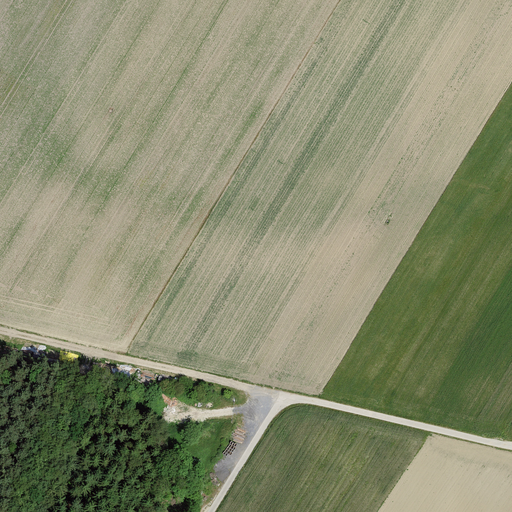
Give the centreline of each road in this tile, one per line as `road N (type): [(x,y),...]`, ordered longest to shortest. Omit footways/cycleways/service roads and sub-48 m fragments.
road 1 (track): [(511,445),(279,394),(209,511)]
road 2 (track): [(279,394),(0,331)]
